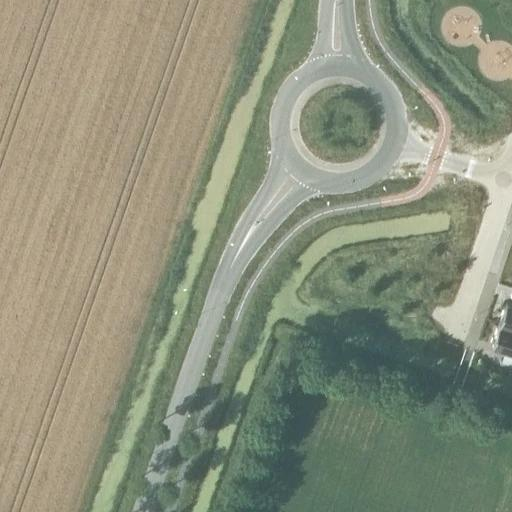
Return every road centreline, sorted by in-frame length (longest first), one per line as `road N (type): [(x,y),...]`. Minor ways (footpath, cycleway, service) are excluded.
road 1 (tertiary): [(145,511),(233,261),(302,170)]
road 2 (residential): [(506,189),(456,332)]
road 3 (tertiary): [(335,65),(303,78),(283,106),(283,141),(302,170)]
